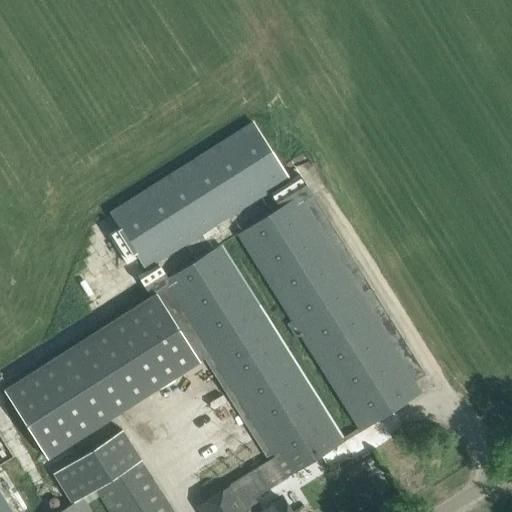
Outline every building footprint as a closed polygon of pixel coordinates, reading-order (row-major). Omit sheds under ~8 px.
[(253,120),(110,210),(147,268),(161,259),(290,178),(253,120)] [(357,428),(360,431),(422,391),(414,379),(426,372),(301,173),(270,193),(280,208),(237,235),(291,321),(287,324),(295,338),(300,335),(357,428)] [(288,476),(345,439),(222,244),(169,277),(159,263),(138,276),(150,296),(157,292),(201,361),(205,358),(267,455),(272,452),(275,456),(288,476)] [(5,388),(49,457),(201,361),(157,292),(150,296),(5,388)] [(122,430),(53,473),(71,503),(95,488),(141,459),(122,430)] [(204,511),(290,511),(282,498),(263,510),(255,496),(288,476),(275,456),(200,504),(204,511)] [(173,511),(141,459),(95,488),(100,496),(110,511),(173,511)] [(92,511),(88,504),(100,496),(95,488),(71,503),(56,511),(92,511)] [(11,511),(0,493),(0,511),(11,511)]
